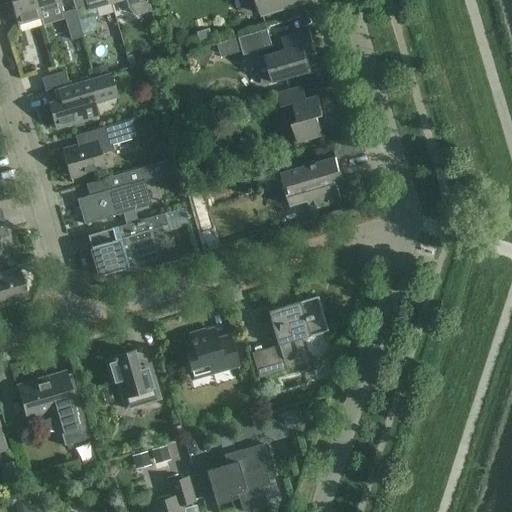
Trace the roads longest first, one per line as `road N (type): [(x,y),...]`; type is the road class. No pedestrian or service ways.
road 1 (residential): [(75,321),(410,222)]
road 2 (residential): [(323,511),(410,222)]
road 3 (residential): [(75,321),(0,66)]
road 4 (residential): [(410,222),(411,196),(350,0)]
